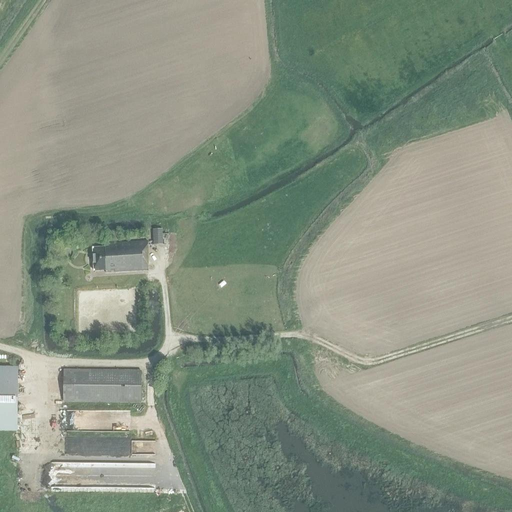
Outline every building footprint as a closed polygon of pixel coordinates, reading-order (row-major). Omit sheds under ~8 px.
[(163,245),(162,233),(162,230),(153,230),(153,245),(163,245)] [(106,270),(106,273),(149,270),(148,242),(105,245),(105,248),(93,248),(94,271),(106,270)] [(18,370),(0,369),(0,429),(17,430),(18,370)] [(64,402),(141,403),(141,371),(64,370),(64,402)] [(101,453),(131,454),(132,441),(101,441),(101,453)]
